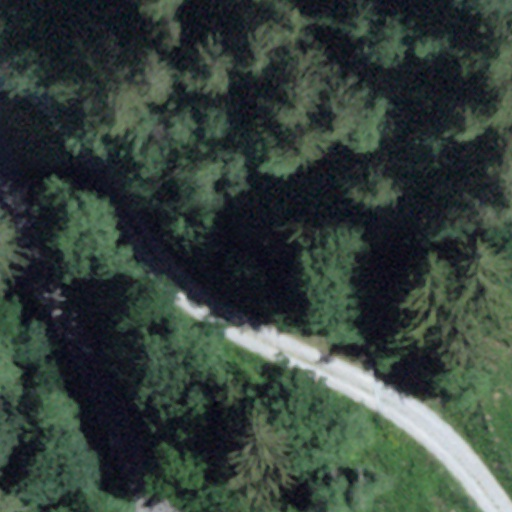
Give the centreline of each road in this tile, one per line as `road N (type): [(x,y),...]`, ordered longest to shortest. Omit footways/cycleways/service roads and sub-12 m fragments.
road 1 (track): [(0,73),(41,85),(63,107),(147,246),(187,294),(399,406),(454,450),(500,511)]
road 2 (track): [(159,511),(0,184)]
